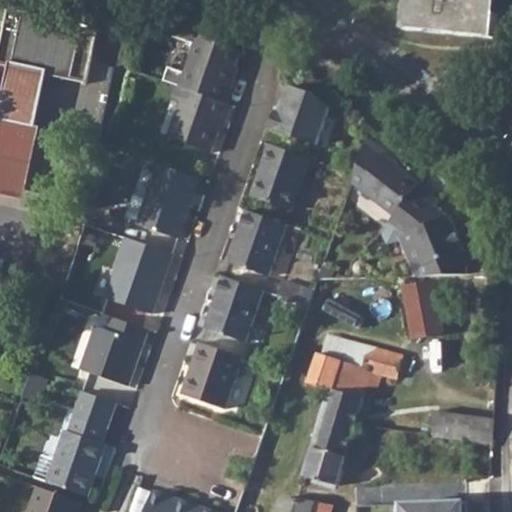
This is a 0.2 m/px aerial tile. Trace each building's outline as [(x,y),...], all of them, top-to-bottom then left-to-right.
[(76,0),(74,11),(90,14),(92,2),(79,0),(76,0)] [(407,0),(405,29),(495,38),(498,0),(407,0)] [(95,29),(6,9),(0,38),(0,60),(80,79),(79,82),(84,83),(95,29)] [(195,28),(162,9),(154,35),(188,47),(192,36),(195,28)] [(174,89),(221,106),(227,90),(222,88),(233,55),(211,47),(213,42),(192,36),(188,47),(178,76),(164,71),(159,84),(168,87),(174,89)] [(43,73),(7,66),(0,99),(0,100),(0,195),(21,200),(33,203),(48,131),(36,128),(31,128),(35,111),(43,73)] [(183,147),(203,154),(215,121),(219,123),(224,106),(221,106),(174,89),(168,87),(164,101),(171,104),(160,136),(184,144),(183,147)] [(280,116),(274,134),(320,151),(334,113),(315,99),(294,91),(284,118),(280,116)] [(354,190),(395,223),(398,219),(403,213),(411,204),(419,193),(420,191),(384,164),(387,158),(369,145),(354,190)] [(256,202),(296,216),(313,164),(273,150),(256,202)] [(133,225),(172,239),(193,179),(153,165),(141,200),(134,221),(133,225)] [(441,223),(431,216),(438,208),(419,193),(411,204),(403,213),(398,219),(395,223),(390,230),(398,236),(419,276),(470,273),(470,263),(465,253),(467,252),(451,219),(441,223)] [(121,217),(134,221),(141,200),(128,196),(121,217)] [(290,229),(250,215),(231,266),(271,281),(290,229)] [(100,298),(145,314),(167,253),(119,237),(108,267),(110,268),(100,298)] [(209,332),(250,347),(268,294),(228,280),(209,332)] [(444,282),(409,282),(409,336),(444,336),(444,282)] [(317,296),(287,285),(282,300),(312,311),(317,296)] [(74,368),(122,385),(142,329),(105,315),(100,328),(90,325),(74,368)] [(189,398),(228,412),(246,360),(204,345),(198,363),(201,364),(189,398)] [(377,349),(372,370),(373,370),(368,384),(377,387),(381,374),(396,378),(403,356),(377,349)] [(339,484),(368,384),(373,370),(372,370),(319,354),(310,384),(329,389),(306,475),(339,484)] [(430,432),(493,441),(493,418),(433,410),(430,432)] [(40,481),(81,495),(100,444),(96,442),(101,429),(67,417),(63,429),(60,428),(40,481)] [(27,511),(75,511),(79,503),(37,488),(27,511)] [(148,511),(221,511),(222,511),(209,506),(207,511),(173,499),(174,495),(157,489),(148,511)] [(311,511),(315,501),(282,497),(277,511),(311,511)] [(469,511),(469,498),(403,500),(403,511),(469,511)] [(332,511),(334,506),(315,501),(311,511),(332,511)]
